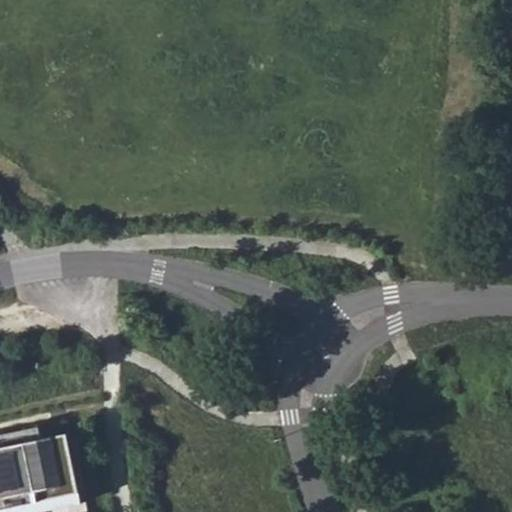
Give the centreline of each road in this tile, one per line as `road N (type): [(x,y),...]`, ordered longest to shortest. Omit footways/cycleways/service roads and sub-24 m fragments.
road 1 (residential): [(313,343),(224,289),(158,272),(89,262),(0,275)]
road 2 (residential): [(313,343),(358,318),(394,310),(511,300)]
road 3 (residential): [(319,511),(299,420),(313,343)]
